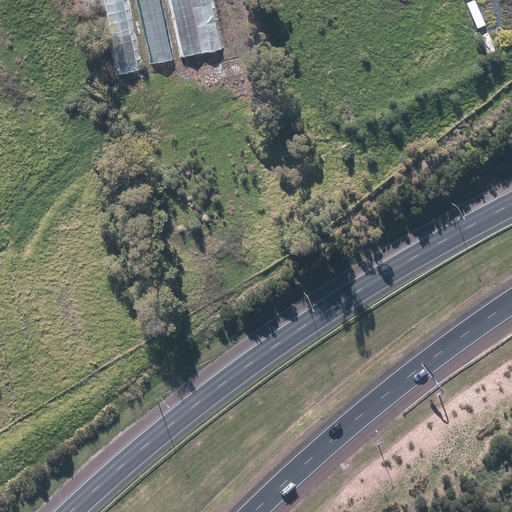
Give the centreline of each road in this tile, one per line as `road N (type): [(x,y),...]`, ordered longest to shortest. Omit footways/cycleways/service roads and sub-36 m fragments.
road 1 (motorway): [(57,511),(272,336),(511,200)]
road 2 (motorway): [(511,305),(255,511)]
